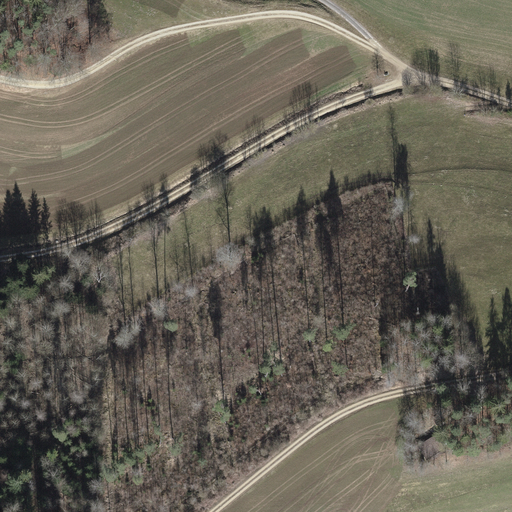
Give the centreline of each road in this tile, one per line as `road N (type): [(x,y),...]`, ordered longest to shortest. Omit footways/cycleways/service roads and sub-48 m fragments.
road 1 (track): [(430,79),(338,102),(117,224),(53,249),(0,258)]
road 2 (track): [(0,78),(54,84),(141,36),(286,12),(335,23),(382,50)]
road 3 (track): [(511,371),(353,407),(213,511)]
road 4 (track): [(430,79),(323,0)]
